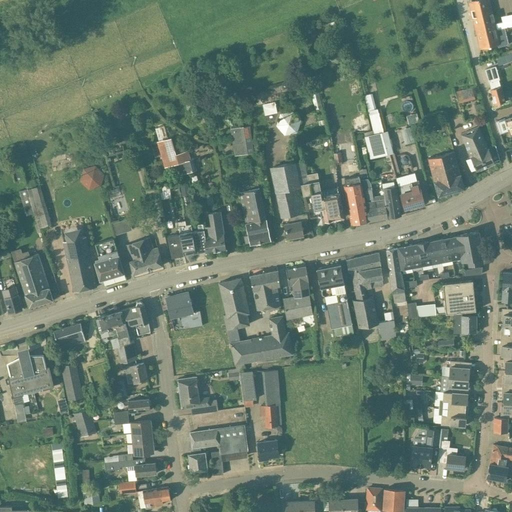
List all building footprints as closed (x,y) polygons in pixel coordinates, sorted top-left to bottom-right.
[(473,0),(468,1),(473,20),(493,15),(489,0),(473,0)] [(493,15),(473,20),(480,49),(497,45),(498,47),(507,45),(508,43),(505,28),(496,30),(493,15)] [(511,59),(511,51),(495,58),(498,64),(511,59)] [(341,56),(337,52),(331,53),(329,59),(334,63),(339,62),(341,56)] [(499,79),(496,66),(485,69),(491,89),(490,89),(495,105),(505,101),(501,86),(500,86),(498,80),(499,79)] [(475,99),(472,88),(455,92),(458,103),(475,99)] [(318,91),(310,93),(314,110),(322,108),(318,91)] [(304,94),(291,98),(295,111),(308,107),(304,94)] [(194,96),(184,99),(187,107),(196,105),(194,96)] [(277,113),(275,101),(262,104),(264,115),(277,113)] [(276,128),(297,134),(302,116),(281,110),(276,128)] [(386,131),(381,112),(369,115),(373,130),(364,133),(365,136),(364,137),(370,159),(393,153),(388,131),(386,131)] [(418,121),(415,112),(406,115),(408,124),(418,121)] [(511,116),(505,119),(504,117),(502,117),(503,119),(496,121),(500,134),(509,131),(510,134),(511,133),(511,116)] [(254,152),(250,125),(237,127),(241,155),(254,152)] [(164,126),(155,128),(159,141),(156,142),(158,146),(161,156),(164,168),(178,163),(181,175),(183,175),(188,173),(196,170),(193,159),(191,160),(188,150),(187,150),(185,146),(174,149),(171,137),(167,138),(164,126)] [(400,128),(405,143),(414,141),(410,126),(400,128)] [(488,149),(478,126),(460,134),(477,172),(495,164),(488,149)] [(340,152),(333,153),(335,162),(341,161),(340,152)] [(464,188),(454,152),(428,159),(434,179),(438,195),(464,188)] [(305,161),(270,168),(275,193),(285,191),(287,200),(277,202),(281,218),(288,217),(289,223),(285,224),(287,238),(303,235),(301,221),(308,219),(307,213),(305,214),(301,189),(302,189),(303,196),(307,195),(311,194),(307,174),(305,161)] [(95,183),(100,186),(106,172),(86,163),(78,182),(93,189),(95,183)] [(317,172),(307,174),(311,194),(314,210),(323,208),(325,220),(334,219),(336,220),(340,219),(342,217),(344,217),(339,192),(321,196),(317,172)] [(416,172),(396,177),(398,186),(405,209),(424,204),(418,180),(416,172)] [(369,221),(371,221),(368,202),(364,203),(361,183),(360,177),(344,179),(345,186),(344,186),(351,224),(369,221)] [(368,179),(361,180),(362,184),(363,191),(365,191),(367,200),(371,200),(371,202),(368,202),(371,221),(388,218),(384,195),(373,196),(371,182),(368,179)] [(382,183),(384,195),(388,218),(401,216),(396,186),(394,186),(394,181),(385,183),(382,183)] [(161,185),(158,185),(159,191),(161,199),(170,197),(168,184),(161,185)] [(181,185),(182,196),(189,195),(188,184),(181,185)] [(39,185),(27,189),(34,211),(39,227),(51,223),(39,185)] [(266,219),(259,188),(239,192),(246,223),(248,235),(244,236),(245,244),(250,243),(250,244),(251,244),(252,245),(253,246),(255,246),(257,246),(258,244),(259,243),(270,240),(266,219)] [(203,227),(203,230),(206,252),(226,249),(223,231),(222,231),(220,211),(209,212),(211,225),(203,227)] [(132,229),(129,217),(112,222),(115,234),(132,229)] [(185,225),(179,226),(180,234),(184,254),(196,252),(193,232),(192,224),(185,225)] [(206,252),(203,230),(198,231),(193,232),(196,252),(206,251),(206,252)] [(458,235),(461,249),(481,245),(478,231),(476,232),(459,235),(458,235)] [(172,256),(184,254),(180,234),(168,236),(172,256)] [(463,260),(461,249),(458,235),(457,235),(457,236),(448,238),(452,259),(461,257),(462,261),(463,260)] [(63,242),(74,292),(97,287),(86,237),(63,242)] [(154,248),(150,237),(126,244),(129,261),(133,274),(162,265),(157,247),(154,248)] [(452,259),(448,238),(438,240),(443,266),(453,264),(452,259)] [(119,254),(114,239),(95,244),(100,260),(94,261),(100,281),(125,273),(119,254)] [(428,241),(432,262),(441,261),(438,240),(437,240),(428,242),(428,241)] [(422,264),(432,262),(428,241),(418,243),(422,264)] [(408,246),(412,266),(422,264),(418,243),(417,243),(417,244),(408,246)] [(481,245),(461,249),(463,260),(468,259),(469,264),(483,261),(482,257),(483,257),(481,245)] [(401,268),(412,266),(408,246),(397,248),(401,268)] [(22,253),(20,248),(12,251),(29,306),(53,299),(49,287),(39,254),(30,257),(28,251),(22,253)] [(7,249),(0,250),(0,258),(9,256),(7,249)] [(397,249),(386,250),(388,263),(391,292),(394,294),(404,292),(403,284),(400,265),(397,249)] [(364,256),(371,288),(383,286),(382,278),(383,278),(379,253),(364,256)] [(364,256),(346,260),(348,274),(351,273),(353,291),(350,292),(351,297),(352,302),(354,302),(359,328),(360,328),(360,329),(378,325),(377,325),(378,324),(378,323),(373,298),(367,299),(365,289),(371,288),(364,256)] [(354,333),(352,325),(347,297),(346,292),(340,264),(317,269),(321,288),(335,285),(338,302),(327,304),(332,328),(333,337),(354,333)] [(289,289),(294,297),(283,299),(286,319),(312,314),(309,294),(307,282),(308,281),(306,266),(286,269),(289,289)] [(482,267),(465,270),(466,275),(482,274),(482,267)] [(278,270),(250,276),(253,291),(254,290),(258,310),(267,308),(268,311),(280,308),(278,293),(282,292),(281,285),(279,285),(278,270)] [(511,272),(503,272),(501,288),(502,288),(501,301),(511,301),(511,272)] [(249,312),(241,278),(219,283),(227,314),(224,315),(227,329),(250,324),(247,313),(249,312)] [(476,310),(472,280),(442,283),(446,313),(454,312),(476,310)] [(22,309),(15,286),(5,289),(7,294),(5,294),(10,312),(22,309)] [(188,291),(166,297),(171,318),(172,318),(175,329),(189,327),(202,325),(200,310),(193,312),(188,291)] [(136,307),(122,310),(129,335),(150,329),(144,303),(143,304),(140,301),(137,302),(136,306),(136,307)] [(418,317),(416,302),(407,303),(409,318),(418,317)] [(503,314),(503,324),(511,324),(511,308),(508,309),(507,315),(503,314)] [(122,310),(96,317),(105,347),(117,344),(130,341),(129,335),(122,310)] [(476,310),(454,312),(454,331),(475,332),(476,310)] [(385,321),(378,323),(378,324),(377,325),(378,325),(381,341),(396,338),(394,320),(393,320),(391,311),(384,312),(385,321)] [(240,340),(230,342),(237,371),(245,369),(244,363),(293,354),(289,332),(285,333),(282,316),(269,319),(272,335),(240,341),(240,340)] [(85,340),(81,322),(54,331),(59,348),(85,340)] [(506,334),(506,340),(511,340),(511,324),(503,324),(502,334),(506,334)] [(453,340),(438,341),(439,348),(453,346),(453,340)] [(511,355),(511,340),(506,340),(506,345),(502,345),(501,356),(509,356),(511,355)] [(130,341),(117,344),(123,368),(125,368),(129,382),(147,379),(144,363),(135,365),(133,354),(135,353),(132,341),(130,341)] [(417,355),(422,355),(423,350),(409,352),(410,362),(416,362),(417,355)] [(49,366),(47,367),(44,354),(28,354),(27,352),(26,352),(21,353),(21,354),(20,354),(21,356),(7,364),(10,376),(8,377),(10,385),(15,405),(24,402),(22,395),(24,394),(23,393),(25,392),(28,392),(32,392),(36,391),(38,390),(41,389),(43,387),(43,389),(54,386),(54,385),(60,384),(59,377),(52,379),(49,366)] [(449,377),(468,378),(469,368),(465,368),(466,362),(450,361),(449,377)] [(83,397),(76,363),(61,367),(68,400),(83,397)] [(239,371),(228,373),(229,380),(240,379),(239,372),(239,371)] [(406,374),(405,389),(410,389),(410,385),(421,386),(422,376),(410,375),(410,374),(406,374)] [(199,399),(196,377),(178,379),(182,409),(203,406),(204,411),(217,409),(216,400),(209,401),(209,397),(199,399)] [(449,377),(448,392),(463,393),(464,388),(468,388),(468,378),(449,377)] [(125,388),(117,389),(119,397),(126,396),(125,388)] [(448,392),(443,392),(442,400),(439,400),(438,415),(441,415),(441,424),(465,425),(466,416),(464,416),(465,403),(467,403),(467,394),(463,393),(448,392)] [(366,397),(365,400),(366,404),(370,405),(373,404),(375,400),(373,397),(370,395),(366,397)] [(149,409),(148,398),(129,401),(130,411),(149,409)] [(511,402),(503,402),(503,412),(505,412),(505,417),(511,416),(511,402)] [(267,404),(260,405),(261,416),(264,416),(265,427),(275,426),(278,426),(278,424),(282,424),(280,403),(267,404)] [(69,411),(67,404),(59,406),(61,413),(69,411)] [(97,432),(90,409),(74,413),(80,437),(97,432)] [(508,418),(494,418),(494,432),(507,432),(508,418)] [(132,433),(152,431),(151,420),(131,422),(132,433)] [(194,447),(200,446),(220,444),(221,451),(221,454),(247,450),(245,434),(244,427),(244,425),(190,432),(192,448),(194,447)] [(52,427),(42,429),(44,437),(54,435),(52,427)] [(403,441),(402,429),(392,430),(392,441),(403,441)] [(441,431),(427,429),(425,447),(412,446),(410,464),(417,464),(417,466),(423,466),(423,465),(430,466),(433,444),(439,445),(441,431)] [(152,431),(132,433),(133,443),(153,441),(152,431)] [(278,456),(276,440),(257,443),(260,460),(268,459),(268,457),(278,456)] [(450,441),(444,440),(444,441),(440,440),(438,462),(446,463),(446,468),(463,470),(465,456),(456,455),(457,448),(449,447),(450,441)] [(153,441),(133,443),(134,454),(154,452),(153,441)] [(62,442),(50,443),(56,499),(68,497),(62,442)] [(511,447),(493,444),(487,478),(505,481),(508,467),(508,465),(510,464),(511,460),(511,459),(511,447)] [(201,453),(200,446),(194,447),(194,454),(189,454),(191,471),(207,469),(205,452),(201,453)] [(223,474),(221,454),(221,451),(212,452),(214,475),(223,474)] [(112,461),(104,462),(105,470),(120,469),(119,467),(127,466),(127,470),(136,470),(136,475),(156,473),(155,463),(145,464),(133,465),(132,459),(118,461),(112,461)] [(136,492),(135,480),(119,481),(120,493),(136,492)] [(169,486),(143,490),(138,491),(139,498),(144,498),(145,508),(156,507),(156,505),(163,504),(163,501),(171,499),(169,486)] [(381,489),(368,488),(366,510),(380,511),(381,489)] [(384,488),(384,489),(383,509),(403,510),(404,490),(384,488)] [(98,491),(83,493),(85,502),(99,501),(98,491)] [(343,499),(343,511),(357,511),(357,498),(343,499)] [(343,511),(343,499),(329,500),(329,511),(343,511)] [(440,511),(440,507),(417,507),(417,499),(406,499),(405,507),(405,511),(440,511)] [(314,511),(314,500),(300,501),(300,511),(314,511)] [(300,511),(300,501),(286,501),(285,511),(300,511)]
